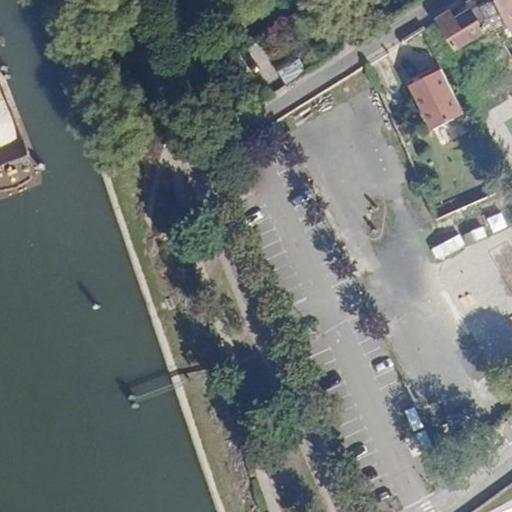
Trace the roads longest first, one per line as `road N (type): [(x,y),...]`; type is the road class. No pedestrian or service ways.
road 1 (residential): [(350,511),(197,142)]
road 2 (residential): [(451,0),(197,142)]
road 3 (residential): [(197,142),(129,0)]
